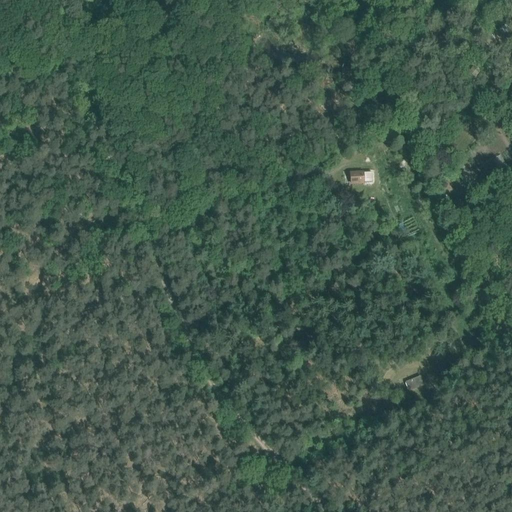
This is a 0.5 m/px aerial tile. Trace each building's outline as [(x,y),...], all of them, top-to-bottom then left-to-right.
[(503,19),(493,29),(496,33),(497,34),(508,24),(503,19)] [(489,35),(484,39),(491,46),(495,41),(489,35)] [(496,46),(492,50),(498,57),(503,53),(496,46)] [(475,66),(464,78),(469,83),(480,71),(475,66)] [(488,78),(482,73),(478,77),(484,83),(488,78)] [(465,179),(461,182),(468,190),(473,186),(475,188),(477,186),(465,170),(460,174),(465,179)] [(351,173),(351,183),(363,183),(363,173),(351,173)] [(409,201),(424,197),(422,190),(407,194),(409,201)] [(420,378),(406,383),(409,391),(422,385),(420,378)] [(454,396),(451,399),(456,405),(459,402),(454,396)]
